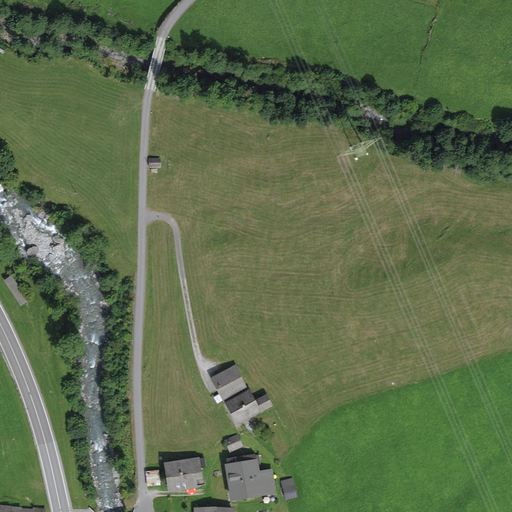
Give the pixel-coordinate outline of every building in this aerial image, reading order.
[(20,306),(27,301),(11,277),(4,281),(20,306)] [(213,379),(224,400),(247,388),(236,367),(213,379)] [(226,404),(237,424),(271,405),(266,396),(255,403),(249,392),(226,404)] [(230,452),(242,446),(237,435),(225,441),(230,452)] [(258,472),(255,455),(242,457),(248,496),(274,492),(271,470),(258,472)] [(227,460),(233,499),(248,496),(242,457),(227,460)] [(170,489),(203,484),(199,459),(166,464),(170,489)] [(160,485),(159,471),(147,473),(148,486),(160,485)] [(282,482),(286,499),(296,497),(292,480),(282,482)]
